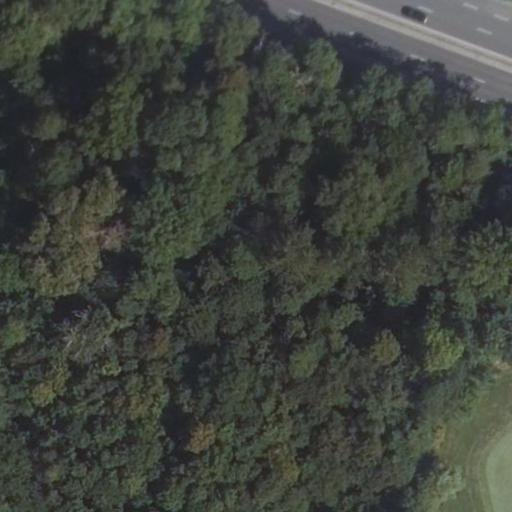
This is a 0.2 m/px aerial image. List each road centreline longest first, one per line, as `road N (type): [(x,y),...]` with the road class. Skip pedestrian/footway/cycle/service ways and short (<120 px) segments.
road 1 (trunk): [(249,0),(511,96)]
road 2 (trunk): [(511,45),(387,0)]
